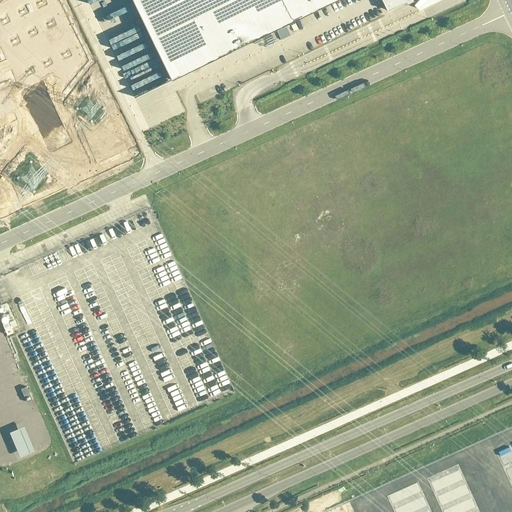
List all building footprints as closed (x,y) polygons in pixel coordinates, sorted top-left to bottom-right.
[(0,0),(0,172),(36,130),(22,102),(52,87),(59,102),(91,63),(60,0),(0,0)] [(132,0),(172,81),(338,0),(381,0),(388,12),(406,4),(407,5),(414,2),(413,0),(132,0)] [(358,38),(381,27),(379,22),(355,34),(358,38)] [(155,123),(181,113),(176,99),(174,100),(168,83),(135,95),(140,109),(144,108),(148,118),(153,116),(155,123)] [(32,400),(27,387),(21,389),(26,403),(32,400)] [(24,424),(10,430),(20,455),(35,449),(24,424)] [(55,453),(43,457),(45,463),(57,459),(55,453)]
